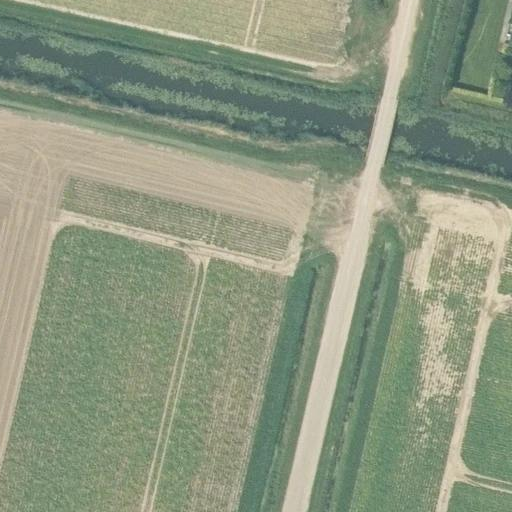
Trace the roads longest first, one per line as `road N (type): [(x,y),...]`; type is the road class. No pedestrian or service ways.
road 1 (track): [(511,210),(419,190),(381,197),(0,106)]
road 2 (unclassified): [(292,511),(410,0)]
road 3 (track): [(0,4),(337,77),(400,43)]
